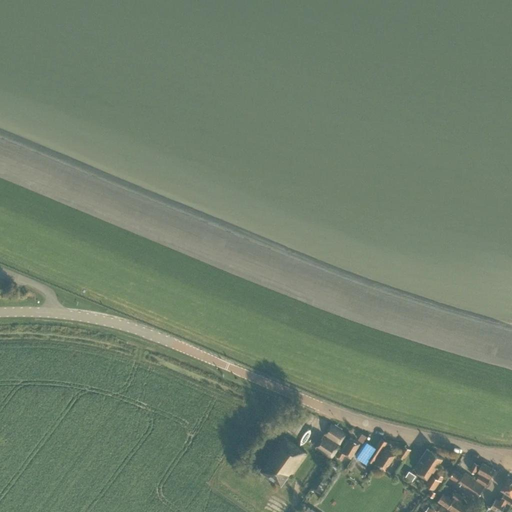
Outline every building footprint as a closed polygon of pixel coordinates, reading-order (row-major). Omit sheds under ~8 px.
[(348,434),(332,423),(324,435),(340,445),(348,434)] [(358,439),(363,442),(367,436),(362,433),(358,439)] [(323,435),(315,448),(331,459),(339,447),(323,435)] [(284,436),(267,460),(269,461),(263,469),(261,472),(282,486),(289,475),(292,477),(307,453),(284,436)] [(360,443),(350,437),(342,451),(340,451),(336,457),(341,460),(345,454),(351,458),(360,443)] [(368,460),(373,463),(387,442),(382,438),(376,448),(366,441),(355,456),(366,463),(368,460)] [(411,449),(405,445),(399,455),(404,459),(411,449)] [(396,454),(385,447),(375,463),(386,470),(396,454)] [(427,448),(419,460),(435,471),(435,470),(443,459),(432,451),(427,448)] [(428,480),(435,471),(419,460),(414,467),(419,470),(417,473),(428,480)] [(470,471),(475,473),(480,464),(475,462),(470,471)] [(479,473),(476,480),(485,486),(485,485),(486,486),(495,470),(483,463),(478,472),(479,473)] [(261,472),(263,469),(258,466),(255,471),(259,474),(261,472)] [(485,486),(476,480),(465,472),(463,475),(455,469),(450,476),(458,482),(458,483),(478,497),(485,486)] [(435,470),(435,471),(428,480),(426,483),(434,489),(444,476),(435,470)] [(416,475),(409,471),(406,476),(412,481),(416,475)] [(511,496),(511,479),(509,478),(501,490),(511,496)] [(447,509),(452,511),(467,511),(470,508),(461,502),(464,497),(455,492),(452,496),(455,498),(453,500),(443,493),(438,501),(448,508),(447,509)] [(496,499),(491,507),(498,511),(500,511),(507,502),(511,505),(511,502),(511,498),(504,494),(499,501),(496,499)]
